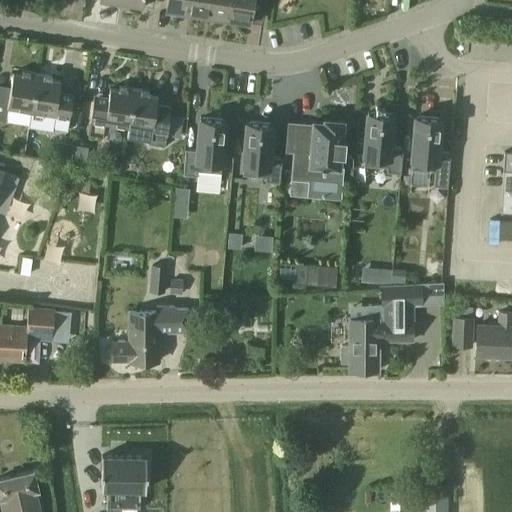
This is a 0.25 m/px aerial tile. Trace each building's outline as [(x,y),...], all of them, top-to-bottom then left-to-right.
[(167,0),(166,8),(187,12),(189,0),(167,0)] [(189,0),(187,12),(207,15),(209,0),(189,0)] [(209,0),(207,15),(228,18),(230,0),(209,0)] [(230,0),(228,18),(249,22),(252,2),(265,4),(265,0),(230,0)] [(8,108),(31,111),(37,72),(22,70),(21,73),(13,72),(11,87),(0,85),(0,120),(5,121),(8,108)] [(51,128),(67,131),(72,95),(58,92),(60,80),(52,78),(52,74),(37,72),(31,111),(44,113),(43,118),(49,125),(52,126),(51,128)] [(109,96),(94,93),(93,100),(88,136),(103,137),(103,134),(106,134),(114,130),(114,124),(128,126),(134,88),(120,86),(119,89),(110,88),(109,96)] [(149,90),(134,88),(128,126),(127,135),(150,139),(149,144),(164,147),(169,113),(171,104),(156,101),(157,96),(149,94),(149,90)] [(387,167),(386,172),(400,173),(402,148),(390,147),(393,115),(391,115),(391,114),(370,112),(370,113),(368,113),(366,136),(365,136),(364,151),(365,151),(364,165),(387,167)] [(434,171),(433,186),(447,187),(450,152),(438,151),(440,119),(438,118),(418,116),(418,117),(416,117),(414,140),(413,140),(412,155),(411,169),(434,171)] [(185,149),(183,174),(197,176),(197,171),(220,173),(222,158),(224,143),(223,143),(225,120),(223,120),(223,119),(203,117),(203,118),(200,118),(197,150),(185,149)] [(294,151),(292,179),(309,180),(309,176),(322,177),(322,169),(339,171),(340,153),(343,153),(344,139),(341,139),(343,121),(324,119),(324,122),(313,121),(312,125),(288,123),(286,150),(294,151)] [(244,160),(242,175),(266,177),(265,182),(279,183),(281,158),(269,157),(272,124),(270,124),(270,123),(249,122),(247,122),(245,145),(244,145),(243,160),(244,160)] [(500,212),(511,213),(511,152),(504,152),(500,212)] [(184,216),(187,188),(174,186),(171,215),(184,216)] [(511,223),(500,222),(499,239),(511,239),(511,223)] [(252,249),(268,251),(269,236),(254,234),(252,249)] [(336,284),(337,265),(320,263),(319,267),(318,282),(336,284)] [(154,264),(153,290),(165,290),(166,265),(154,264)] [(349,370),(378,370),(378,340),(412,340),(412,319),(411,304),(420,304),(419,283),(381,285),(382,305),(383,305),(383,312),(378,312),(378,318),(349,318),(349,319),(349,345),(341,345),(341,362),(349,362),(349,370)] [(110,361),(131,361),(158,361),(158,332),(190,332),(190,307),(175,307),(175,305),(156,304),(156,311),(130,311),(130,340),(110,340),(110,361)] [(0,358),(25,361),(26,339),(51,342),(54,309),(27,306),(26,326),(0,324),(0,358)] [(476,355),(511,357),(511,308),(498,308),(498,326),(477,325),(476,355)] [(451,346),(473,346),(474,317),(452,316),(451,346)] [(145,490),(146,456),(102,455),(101,489),(106,489),(106,507),(106,511),(119,511),(120,508),(140,508),(140,489),(145,490)] [(0,503),(2,511),(41,511),(32,471),(0,478),(0,503)] [(409,511),(443,511),(443,494),(409,495),(409,511)]
